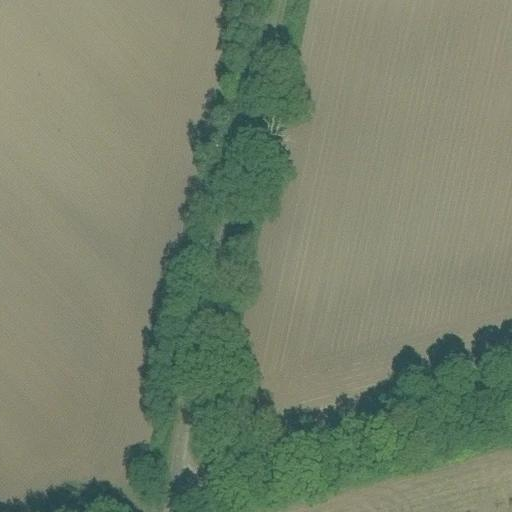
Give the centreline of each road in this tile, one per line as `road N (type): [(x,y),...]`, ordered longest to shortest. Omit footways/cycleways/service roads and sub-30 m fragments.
road 1 (unclassified): [(280,0),(173,486)]
road 2 (unclassified): [(173,486),(204,492),(511,412)]
